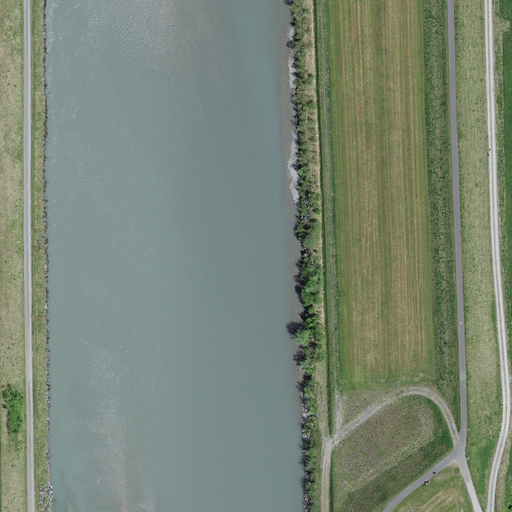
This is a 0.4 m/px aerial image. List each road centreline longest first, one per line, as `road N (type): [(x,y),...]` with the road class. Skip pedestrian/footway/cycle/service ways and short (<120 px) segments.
road 1 (track): [(491,0),(510,395),(494,511)]
road 2 (track): [(27,0),(29,511)]
road 3 (track): [(327,511),(335,440),(391,396),(428,390),(442,403),(460,451)]
